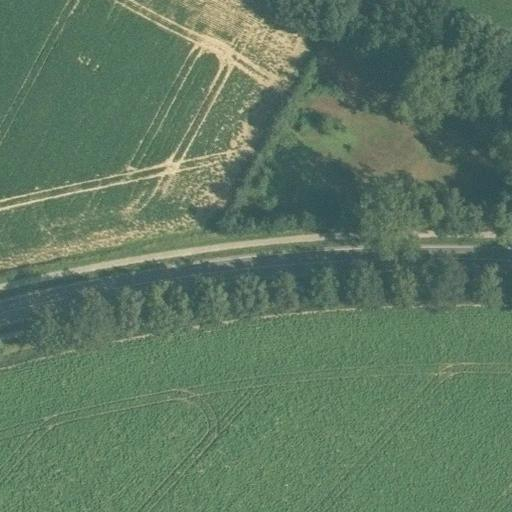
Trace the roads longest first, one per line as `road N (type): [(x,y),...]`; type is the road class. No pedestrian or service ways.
road 1 (secondary): [(511,261),(188,277),(0,317)]
road 2 (unclassified): [(511,100),(340,0)]
